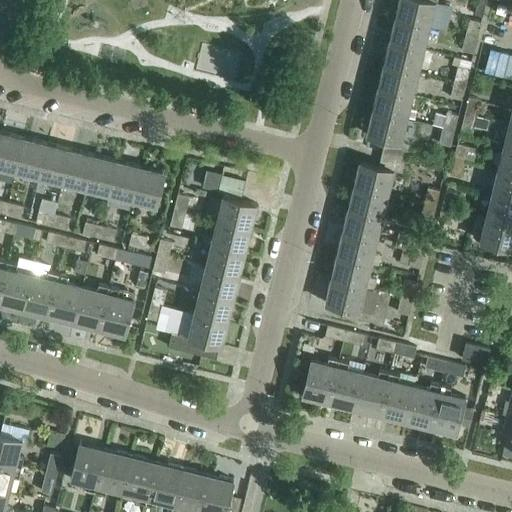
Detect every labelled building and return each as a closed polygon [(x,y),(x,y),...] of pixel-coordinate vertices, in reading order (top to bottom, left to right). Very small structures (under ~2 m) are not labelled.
[(427,0),(399,0),(396,17),(429,26),(435,2),(427,0)] [(478,0),(474,14),(482,16),(487,1),(484,0),(478,0)] [(396,17),(390,41),(424,49),(429,26),(396,17)] [(469,19),(466,35),(477,38),(481,22),(469,19)] [(477,38),(466,35),(462,50),(474,53),(477,38)] [(390,41),(384,64),(418,72),(424,49),(390,41)] [(384,64),(378,87),(412,96),(418,72),(384,64)] [(458,66),(454,81),(466,84),(470,69),(458,66)] [(466,84),(454,81),(450,97),(462,100),(466,84)] [(378,87),(373,111),(406,119),(412,96),(378,87)] [(469,97),(465,113),(476,116),(480,100),(469,97)] [(386,139),(382,153),(405,159),(409,145),(401,142),(406,119),(373,111),(367,135),(386,139)] [(446,112),(443,128),(454,131),(458,115),(446,112)] [(476,116),(465,113),(461,128),(473,131),(476,116)] [(511,124),(509,124),(503,147),(511,149),(511,124)] [(454,131),(443,128),(439,143),(450,146),(454,131)] [(0,134),(0,167),(16,171),(24,137),(1,131),(0,134)] [(16,171),(39,177),(47,143),(24,137),(16,171)] [(39,177),(62,183),(71,148),(47,143),(39,177)] [(457,144),(453,159),(465,162),(469,147),(457,144)] [(511,149),(503,147),(497,170),(511,173),(511,149)] [(62,183),(86,188),(94,154),(71,148),(62,183)] [(360,162),(354,186),(388,194),(394,171),(402,173),(405,159),(382,153),(379,166),(360,162)] [(86,188),(109,194),(117,160),(94,154),(86,188)] [(465,162),(453,159),(450,175),(461,178),(465,162)] [(116,196),(132,200),(141,165),(117,160),(109,194),(116,196)] [(141,165),(132,200),(156,206),(165,172),(163,172),(163,171),(141,165)] [(207,167),(202,183),(215,186),(219,170),(207,167)] [(511,173),(497,170),(491,193),(511,198),(511,173)] [(218,191),(241,197),(246,181),(222,175),(218,191)] [(354,186),(348,209),(382,217),(388,194),(354,186)] [(428,188),(424,203),(436,206),(439,191),(428,188)] [(446,190),(442,206),(453,209),(457,193),(446,190)] [(511,198),(491,193),(486,217),(511,223),(511,198)] [(109,194),(106,204),(114,206),(116,196),(109,194)] [(178,194),(174,209),(185,212),(189,197),(178,194)] [(206,217),(217,220),(251,228),(257,204),(251,202),(251,203),(223,196),(222,199),(211,196),(206,217)] [(8,202),(5,214),(20,218),(23,206),(8,202)] [(436,206),(424,203),(420,219),(432,221),(436,206)] [(453,209),(442,206),(438,221),(450,224),(453,209)] [(185,212),(174,209),(170,225),(181,227),(185,212)] [(348,209),(343,232),(376,241),(382,217),(348,209)] [(36,222),(51,225),(54,214),(39,210),(36,222)] [(54,214),(51,225),(67,229),(69,218),(54,214)] [(511,223),(486,217),(480,241),(511,248),(511,223)] [(0,230),(14,234),(17,223),(0,218),(0,230)] [(217,220),(211,243),(245,252),(251,228),(217,220)] [(83,233),(98,237),(101,225),(86,222),(83,233)] [(17,223),(14,234),(33,239),(35,228),(17,223)] [(101,225),(98,237),(114,241),(116,229),(101,225)] [(46,242),(65,247),(68,236),(49,231),(46,242)] [(343,232),(337,255),(371,264),(373,254),(376,241),(343,232)] [(129,245),(145,248),(147,237),(132,233),(129,245)] [(416,234),(412,250),(424,253),(428,237),(416,234)] [(68,236),(65,247),(83,251),(86,240),(68,236)] [(160,239),(157,254),(168,257),(172,242),(160,239)] [(211,243),(205,267),(240,275),(245,252),(211,243)] [(97,255),(115,259),(118,248),(99,244),(97,255)] [(118,248),(115,259),(134,264),(137,253),(118,248)] [(424,253),(412,250),(409,265),(420,268),(424,253)] [(168,257),(157,254),(153,270),(164,273),(168,257)] [(373,254),(371,264),(378,265),(381,255),(373,254)] [(337,255),(331,279),(365,287),(367,277),(371,264),(337,255)] [(0,289),(0,304),(22,310),(31,274),(15,270),(17,263),(7,260),(0,289)] [(205,267),(200,290),(234,298),(240,275),(205,267)] [(22,310),(47,316),(58,273),(48,271),(46,278),(31,274),(22,310)] [(47,316),(73,322),(82,287),(66,283),(68,275),(58,273),(47,316)] [(367,277),(365,287),(374,289),(376,280),(367,277)] [(365,287),(331,279),(325,303),(359,311),(365,287)] [(405,281),(401,296),(413,299),(416,284),(405,281)] [(73,322),(98,329),(109,286),(99,283),(97,291),(82,287),(73,322)] [(109,286),(98,329),(124,335),(133,299),(117,295),(119,288),(109,286)] [(155,287),(151,302),(163,305),(166,290),(155,287)] [(200,290),(194,313),(228,322),(234,298),(200,290)] [(413,299),(401,296),(397,312),(409,315),(413,299)] [(163,305),(151,302),(147,318),(159,321),(163,305)] [(228,322),(194,313),(188,336),(172,332),(168,346),(208,356),(211,343),(222,346),(222,344),(223,345),(228,322)] [(325,335),(343,340),(346,329),(328,324),(325,335)] [(346,329),(343,340),(363,345),(365,334),(346,329)] [(376,348),(394,353),(397,342),(378,337),(376,348)] [(397,342),(394,353),(413,357),(416,347),(397,342)] [(462,358),(485,364),(489,348),(466,342),(462,358)] [(425,367),(444,371),(446,360),(428,356),(425,367)] [(302,396),(328,402),(339,359),(329,357),(327,364),(311,360),(302,396)] [(328,402),(354,408),(362,373),(347,369),(349,361),(339,359),(328,402)] [(446,360),(444,371),(463,376),(466,365),(446,360)] [(354,408),(379,415),(390,371),(380,369),(378,376),(362,373),(354,408)] [(379,415),(404,421),(413,385),(398,381),(400,374),(390,371),(379,415)] [(404,421),(430,427),(441,384),(431,382),(429,389),(413,385),(404,421)] [(441,384),(430,427),(456,434),(465,398),(449,394),(451,386),(441,384)] [(511,417),(505,416),(502,427),(507,428),(504,443),(505,443),(511,445),(511,417)] [(0,434),(0,461),(21,467),(24,457),(16,455),(20,440),(26,441),(29,429),(3,423),(0,434)] [(85,489),(95,491),(106,448),(80,442),(71,477),(87,481),(85,489)] [(511,445),(505,443),(502,454),(511,456),(511,445)] [(107,486),(122,490),(131,454),(106,448),(95,491),(105,493),(107,486)] [(50,453),(46,472),(57,474),(61,456),(50,453)] [(136,501),(146,504),(157,461),(131,454),(122,490),(138,494),(136,501)] [(0,461),(0,488),(8,491),(11,475),(19,477),(21,467),(0,461)] [(158,499),(173,502),(182,467),(157,461),(146,504),(156,506),(158,499)] [(187,511),(197,511),(207,473),(182,467),(173,502),(189,506),(187,511)] [(57,474),(46,472),(41,491),(52,493),(57,474)] [(207,473),(197,511),(208,511),(211,511),(237,511),(241,498),(229,495),(233,480),(207,473)] [(0,488),(0,511),(10,511),(11,508),(4,506),(8,491),(0,488)]
